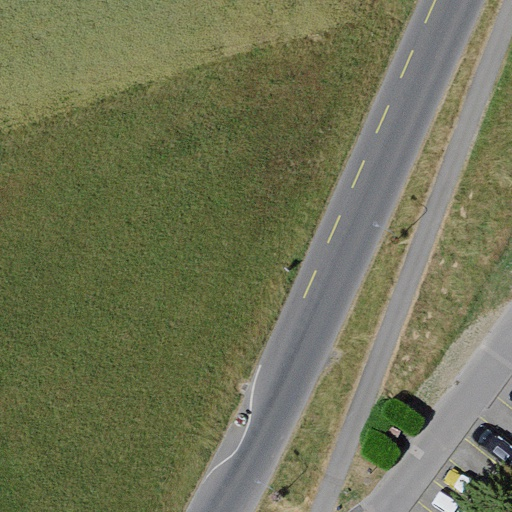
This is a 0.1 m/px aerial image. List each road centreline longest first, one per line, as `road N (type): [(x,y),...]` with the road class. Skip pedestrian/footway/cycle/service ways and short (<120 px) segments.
road 1 (tertiary): [(453,0),(265,427),(218,511)]
road 2 (residential): [(382,511),(511,328)]
